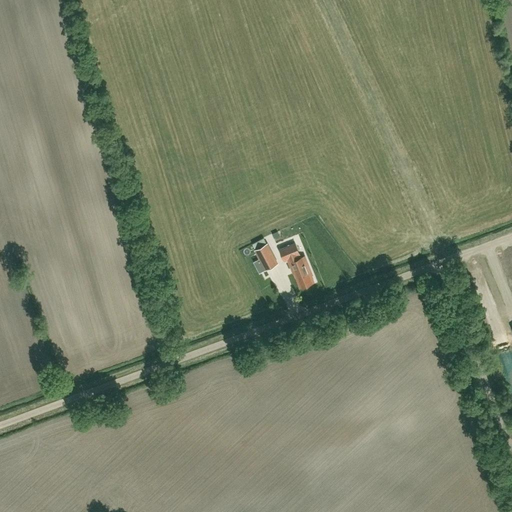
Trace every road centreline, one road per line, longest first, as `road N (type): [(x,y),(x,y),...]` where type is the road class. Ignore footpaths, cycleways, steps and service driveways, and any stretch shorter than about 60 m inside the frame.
road 1 (unclassified): [(0,425),(442,263)]
road 2 (unclassified): [(511,453),(442,263)]
